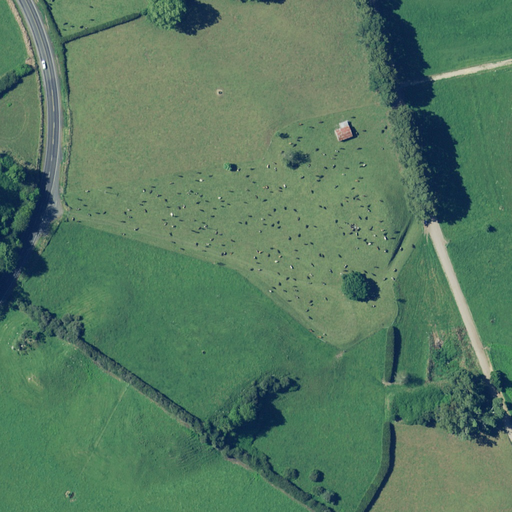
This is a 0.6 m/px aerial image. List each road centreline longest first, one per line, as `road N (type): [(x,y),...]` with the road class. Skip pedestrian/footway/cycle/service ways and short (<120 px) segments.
road 1 (track): [(382,0),(511,426)]
road 2 (primary): [(24,0),(47,66),(53,135),(48,183),(0,290)]
